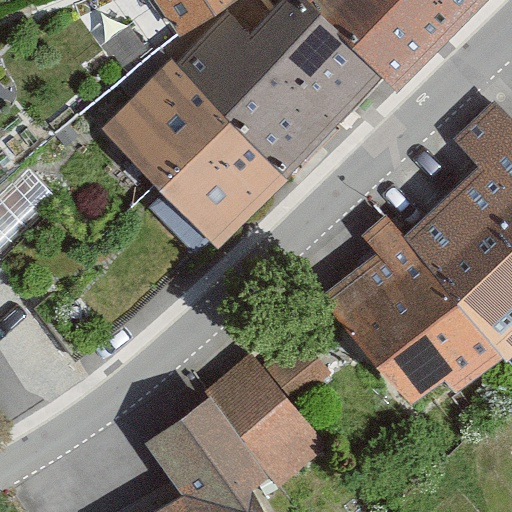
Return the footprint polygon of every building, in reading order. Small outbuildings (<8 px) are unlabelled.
[(152,0),(169,30),(221,0),(152,0)] [(224,16),(177,56),(282,174),(383,78),(309,0),(277,0),(242,35),(224,16)] [(309,0),(383,78),(395,92),(493,0),(309,0)] [(282,174),(177,56),(101,122),(206,241),(282,174)] [(375,251),(325,294),(418,402),(442,381),(456,397),(501,358),(504,361),(511,353),(511,117),(497,103),(453,141),(479,171),(404,235),(387,215),(362,236),(375,251)] [(262,358),(293,403),(332,376),(301,331),(262,358)] [(179,499),(153,511),(264,511),(253,492),(273,482),(279,489),(330,446),(293,403),(251,354),(205,391),(210,399),(144,444),(179,499)]
